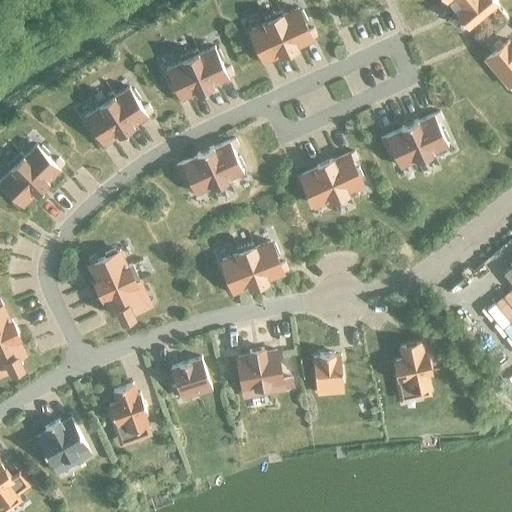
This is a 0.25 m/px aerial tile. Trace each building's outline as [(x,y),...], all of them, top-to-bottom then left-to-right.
[(442,0),(442,1),(453,15),(456,13),(467,26),(469,24),(471,26),(480,18),(478,16),(488,8),(492,13),(498,7),(494,3),(497,1),(496,0),(442,0)] [(419,12),(424,24),(440,18),(436,7),(419,12)] [(298,8),(282,15),(280,10),(264,18),(266,23),(250,30),(251,34),(249,35),(254,45),(256,44),(260,53),(255,55),(258,63),(264,60),(264,61),(280,54),(280,55),(297,48),(296,46),(312,39),(312,38),(317,36),(314,29),(309,31),(305,22),(307,21),(302,11),(300,12),(298,8)] [(508,41),(484,61),(506,86),(509,84),(511,86),(511,87),(511,42),(511,44),(508,41)] [(216,50),(214,47),(198,54),(196,49),(180,56),(182,61),(166,69),(168,72),(165,73),(170,84),(172,83),(176,91),(171,94),(174,101),(180,99),(196,92),(196,94),(213,86),(212,85),(228,77),(233,75),(230,67),(225,70),(221,61),(223,60),(218,49),(216,50)] [(96,101),(99,106),(84,116),(86,119),(84,120),(90,130),(93,128),(98,137),(93,140),(97,147),(102,144),(103,144),(117,134),(118,136),(133,126),(132,124),(147,115),(152,111),(148,104),(143,108),(137,100),(140,98),(133,88),(131,90),(129,87),(114,96),(111,92),(96,101)] [(385,137),(380,140),(383,147),(389,145),(393,154),(390,155),(395,165),(397,164),(399,168),(415,160),(417,165),(434,158),(431,153),(447,146),(446,142),(448,141),(444,130),(441,132),(437,123),(442,120),(439,113),(434,115),(433,115),(417,122),(417,121),(400,128),(401,130),(385,137)] [(238,146),(235,139),(229,141),(213,148),(212,147),(196,154),(197,156),(181,163),(175,166),(179,173),(184,171),(188,180),(186,181),(190,191),(193,190),(195,194),(210,186),(213,191),(229,184),(227,179),(243,172),(241,168),(244,167),(239,156),(237,158),(232,149),(238,146)] [(53,162),(47,155),(49,153),(41,144),(39,146),(36,144),(23,156),(19,152),(7,164),(10,168),(0,178),(0,182),(1,184),(0,184),(0,186),(7,194),(9,192),(15,199),(11,203),(17,209),(21,205),(34,193),(35,194),(48,181),(47,180),(59,168),(59,167),(63,163),(58,157),(53,162)] [(300,176),(295,179),(298,186),(304,184),(308,193),(305,194),(310,204),(312,203),(314,207),(330,199),(332,204),(349,197),(346,192),(362,185),(361,181),(363,180),(359,170),(356,171),(352,162),(358,159),(354,152),(349,154),(333,161),(332,160),(315,167),(316,169),(300,176)] [(224,284),(227,292),(232,290),(249,284),(249,285),(266,279),(266,277),(282,271),(287,269),(287,268),(284,261),(279,263),(275,254),(278,253),(274,242),(271,243),(270,240),(253,246),(251,241),(235,247),(237,252),(220,259),(222,262),(219,264),(223,274),(226,273),(229,282),(224,284)] [(89,265),(96,281),(95,282),(102,296),(103,296),(111,311),(117,309),(121,318),(132,313),(128,303),(140,298),(136,289),(141,287),(138,279),(131,265),(126,267),(119,251),(115,253),(114,250),(104,255),(105,258),(97,261),(94,256),(87,260),(89,265)] [(511,263),(511,311),(482,334),(511,371),(511,262),(511,263)] [(511,265),(502,273),(511,284),(511,265)] [(0,363),(6,360),(11,369),(22,364),(17,355),(24,352),(16,336),(18,336),(11,321),(10,322),(2,306),(0,302),(0,363)] [(398,379),(407,377),(409,389),(419,387),(421,394),(430,392),(428,385),(425,373),(429,372),(425,354),(421,355),(419,343),(412,344),(406,345),(407,346),(400,347),(403,359),(394,361),(398,379)] [(248,355),(236,357),(242,390),(268,385),(269,393),(282,390),(282,389),(281,383),(281,380),(276,355),(276,350),(263,352),(262,348),(249,350),(247,351),(248,355)] [(315,385),(316,385),(316,393),(322,392),(322,385),(342,383),(340,355),(333,355),(332,353),(323,354),(319,354),(319,357),(312,357),(315,385)] [(210,388),(200,357),(170,367),(176,384),(170,386),(173,393),(179,392),(196,386),(198,392),(210,388)] [(281,383),(282,389),(293,387),(292,378),(281,380),(281,383)] [(113,390),(117,402),(109,405),(110,408),(107,409),(112,420),(114,419),(115,422),(124,419),(128,431),(137,427),(140,434),(149,431),(146,424),(147,424),(142,412),(146,411),(140,393),(136,395),(132,383),(113,390)] [(91,454),(71,418),(60,423),(58,419),(45,427),(47,431),(36,437),(52,466),(76,453),(80,459),(91,454)] [(0,503),(0,504),(11,496),(16,502),(23,496),(18,490),(26,484),(18,474),(11,479),(0,465),(0,503)]
